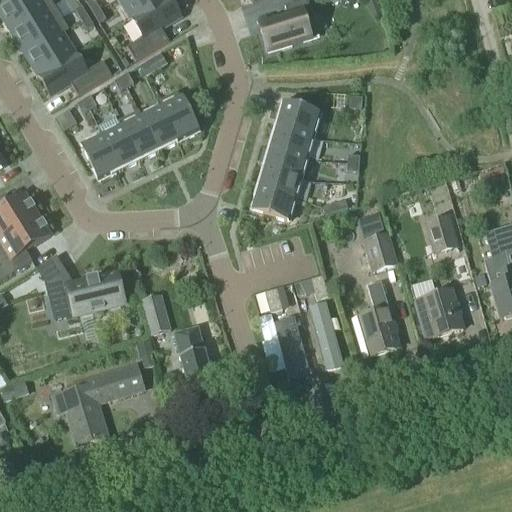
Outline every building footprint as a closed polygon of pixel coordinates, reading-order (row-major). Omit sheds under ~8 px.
[(18,0),(0,11),(0,19),(10,36),(53,10),(47,0),(18,0)] [(0,0),(0,11),(18,0),(0,0)] [(166,0),(120,0),(118,2),(131,24),(168,2),(166,0)] [(168,2),(131,24),(142,42),(126,52),(134,66),(168,46),(160,33),(180,21),(168,2)] [(93,3),(86,7),(92,18),(99,13),(93,3)] [(318,41),(306,3),(284,10),(287,22),(259,31),(267,56),(318,41)] [(10,36),(24,59),(67,33),(53,10),(10,36)] [(79,25),(86,21),(80,10),(73,14),(79,25)] [(92,18),(98,28),(105,24),(99,13),(92,18)] [(92,31),(86,21),(79,25),(86,35),(92,31)] [(24,59),(38,81),(75,59),(61,37),(68,33),(67,33),(24,59)] [(145,81),(166,68),(160,58),(139,71),(145,81)] [(85,76),(75,59),(38,81),(50,101),(70,89),(77,101),(110,80),(102,66),(85,76)] [(127,78),(119,82),(126,93),(133,88),(127,78)] [(119,96),(126,93),(119,82),(113,86),(119,96)] [(156,106),(176,147),(197,137),(177,96),(156,106)] [(89,100),(82,105),(88,115),(96,111),(89,100)] [(361,102),(345,101),(345,113),(361,114),(361,102)] [(82,119),(88,115),(82,105),(76,109),(82,119)] [(138,116),(137,116),(157,157),(176,147),(156,106),(156,107),(159,113),(141,122),(138,116)] [(276,131),(312,142),(319,120),(282,110),(276,131)] [(137,116),(118,125),(138,166),(157,157),(137,116)] [(120,132),(101,141),(118,176),(138,166),(118,125),(117,126),(120,132)] [(276,131),(269,152),(306,163),(312,142),(276,131)] [(98,186),(118,176),(101,141),(81,151),(98,186)] [(269,152),(263,173),(300,184),(306,163),(269,152)] [(346,168),(358,169),(359,161),(347,160),(346,168)] [(358,169),(346,168),(346,176),(358,177),(358,169)] [(263,173),(257,194),(294,204),(300,184),(263,173)] [(294,204),(257,194),(251,215),(288,226),(294,204)] [(0,243),(36,221),(24,200),(10,209),(0,215),(0,243)] [(333,209),(335,217),(347,213),(344,206),(333,209)] [(324,220),(335,217),(333,209),(321,212),(324,220)] [(361,246),(370,278),(397,271),(391,251),(399,249),(396,237),(388,239),(387,238),(385,239),(378,218),(357,224),(364,245),(361,246)] [(423,228),(433,260),(458,253),(450,220),(423,228)] [(36,221),(0,243),(0,261),(11,279),(31,266),(25,256),(49,241),(36,221)] [(498,264),(511,259),(511,229),(490,236),(498,264)] [(43,284),(46,298),(59,295),(65,323),(122,309),(115,279),(73,289),(63,272),(43,284)] [(501,286),(490,290),(499,322),(503,321),(505,323),(511,321),(511,275),(511,272),(498,276),(501,286)] [(483,279),(473,282),(476,292),(486,289),(483,279)] [(295,300),(305,297),(300,280),(290,282),(295,300)] [(310,284),(315,304),(327,301),(322,281),(310,284)] [(270,318),(281,314),(276,294),(264,297),(270,318)] [(462,334),(451,295),(414,306),(425,343),(433,341),(433,342),(462,334)] [(149,340),(169,334),(159,300),(139,305),(149,340)] [(322,311),(303,316),(320,374),(338,368),(322,311)] [(362,363),(398,353),(387,314),(350,325),(362,363)] [(190,402),(214,395),(215,395),(198,332),(173,339),(190,402)] [(140,363),(141,363),(144,374),(154,372),(151,360),(153,360),(149,347),(137,350),(140,363)] [(294,368),(282,371),(290,401),(301,399),(294,368)] [(68,396),(52,401),(57,418),(66,416),(76,451),(105,442),(95,408),(143,393),(136,370),(67,391),(68,396)] [(23,386),(0,393),(0,394),(4,406),(28,398),(23,386)]
